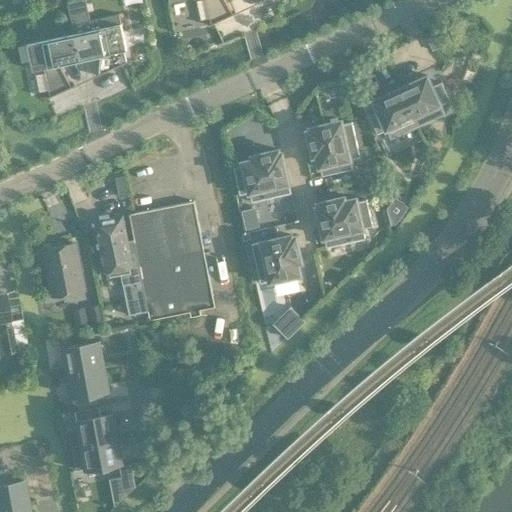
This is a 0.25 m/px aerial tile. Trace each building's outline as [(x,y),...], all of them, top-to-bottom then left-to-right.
[(86,0),(71,0),(67,1),(74,34),(121,24),(119,12),(90,18),(86,0)] [(168,0),(169,3),(182,0),(206,0),(211,23),(208,24),(209,25),(236,13),(235,12),(232,13),(225,0),(168,0)] [(121,24),(74,34),(80,59),(93,56),(93,55),(100,55),(99,73),(96,75),(97,76),(127,62),(124,50),(127,49),(121,24)] [(47,97),(48,98),(74,86),(74,85),(71,86),(59,64),(66,61),(66,62),(80,59),(74,34),(27,44),(33,70),(44,67),(50,95),(47,97)] [(427,75),(400,87),(418,126),(445,114),(441,105),(450,100),(442,82),(432,86),(427,75)] [(369,115),(377,133),(387,129),(391,138),(418,126),(400,87),(373,100),(378,111),(369,115)] [(360,157),(352,122),(342,124),(341,120),(311,127),(312,129),(308,130),(314,155),(318,155),(322,175),(352,169),(350,159),(360,157)] [(291,192),(282,152),(279,153),(279,149),(253,155),(254,158),(243,161),(244,165),(234,167),(240,194),(250,191),(252,201),(291,192)] [(373,226),(367,199),(357,202),(356,198),(345,200),(344,197),(319,202),(320,206),(317,207),(326,247),(365,238),(363,228),(373,226)] [(395,197),(387,208),(391,225),(396,224),(409,207),(395,197)] [(214,306),(193,201),(130,214),(143,277),(151,318),(214,306)] [(259,225),(255,207),(242,210),(246,228),(259,225)] [(132,266),(127,242),(122,216),(96,221),(106,272),(109,271),(110,277),(131,272),(130,267),(132,266)] [(302,262),(296,236),(292,237),(292,235),(252,244),(260,283),(300,274),(298,263),(302,262)] [(76,243),(44,249),(53,295),(85,289),(76,243)] [(9,320),(4,293),(0,293),(0,335),(3,352),(15,350),(11,326),(9,320)] [(109,323),(124,319),(119,302),(104,306),(109,323)] [(305,321),(291,307),(274,324),(288,338),(305,321)] [(64,347),(68,372),(104,365),(99,341),(64,347)] [(108,389),(104,365),(68,372),(74,404),(99,399),(98,391),(108,389)] [(117,437),(113,413),(100,416),(98,406),(76,411),(77,420),(82,444),(117,437)] [(72,436),(63,438),(65,447),(73,445),(72,436)] [(122,462),(117,437),(82,444),(72,446),(77,471),(122,462)] [(0,508),(27,504),(22,479),(9,482),(7,469),(0,470),(0,508)]
